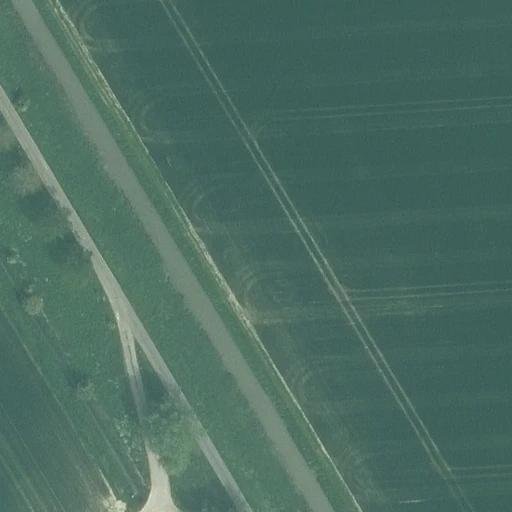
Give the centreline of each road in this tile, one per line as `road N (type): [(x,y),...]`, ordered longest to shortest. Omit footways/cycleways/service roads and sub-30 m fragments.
road 1 (unclassified): [(246,511),(116,294)]
road 2 (unclassified): [(116,294),(0,96)]
road 3 (unclassified): [(116,294),(168,509)]
